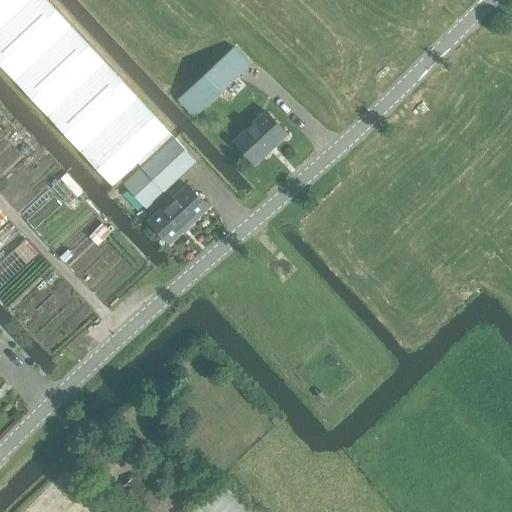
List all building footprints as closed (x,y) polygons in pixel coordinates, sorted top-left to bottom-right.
[(0,0),(0,65),(113,186),(138,163),(140,166),(123,184),(145,209),(195,160),(172,135),(172,136),(43,0),(0,0)] [(193,117),(249,64),(233,46),(189,0),(83,0),(177,100),(193,117)] [(254,164),(286,134),(264,110),(232,140),(254,164)] [(169,244),(208,207),(186,183),(146,219),(169,244)] [(147,489),(135,477),(120,489),(141,511),(169,511),(157,499),(165,492),(155,482),(147,489)]
